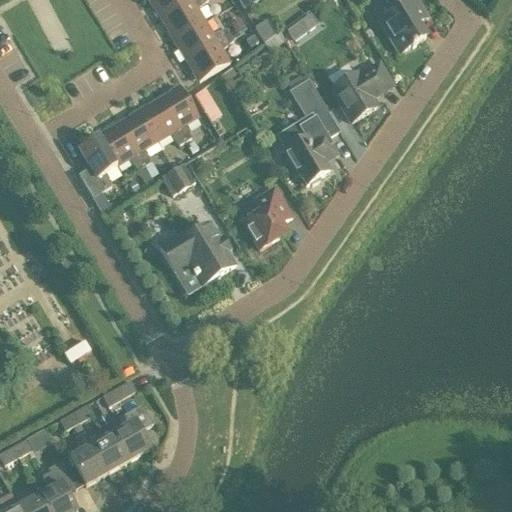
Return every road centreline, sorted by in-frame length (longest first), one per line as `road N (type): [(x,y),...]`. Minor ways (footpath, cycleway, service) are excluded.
road 1 (residential): [(167,360),(298,269),(464,29),(448,0)]
road 2 (residential): [(34,139),(167,360)]
road 3 (residential): [(120,0),(160,64),(34,139)]
road 4 (residential): [(167,360),(189,427),(153,511)]
